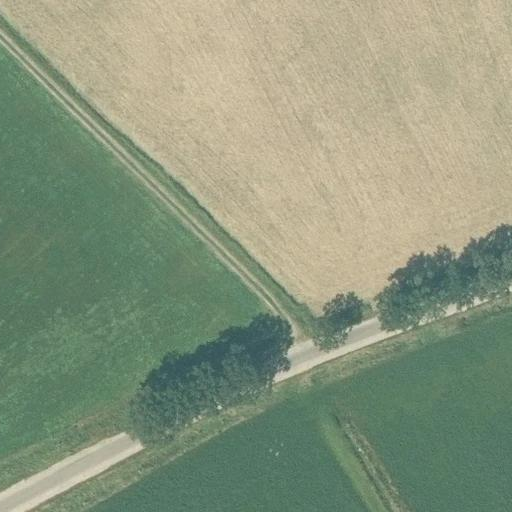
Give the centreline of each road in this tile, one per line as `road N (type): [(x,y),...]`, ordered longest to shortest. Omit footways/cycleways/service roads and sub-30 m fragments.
road 1 (unclassified): [(0,507),(240,377),(511,281)]
road 2 (track): [(310,351),(0,38)]
